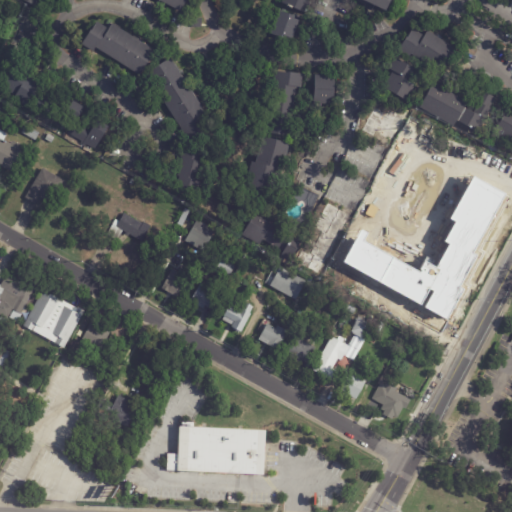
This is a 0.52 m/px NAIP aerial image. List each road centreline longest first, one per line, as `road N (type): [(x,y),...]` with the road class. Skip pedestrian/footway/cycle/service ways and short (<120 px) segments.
road 1 (residential): [(406,460),(0,230)]
road 2 (residential): [(221,33),(185,43),(104,5),(57,24),(56,54),(130,106),(138,124),(134,156),(158,156),(162,144),(138,124)]
road 3 (tertiary): [(375,511),(511,265)]
road 4 (residential): [(415,0),(396,26),(346,53),(278,56),(221,33)]
